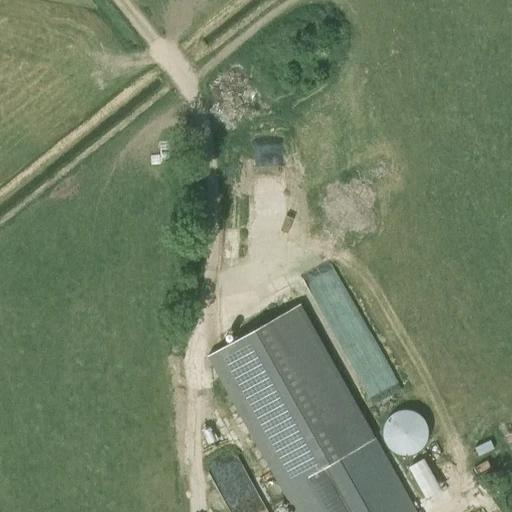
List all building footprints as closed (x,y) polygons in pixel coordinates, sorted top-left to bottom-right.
[(256,155),(259,212),(274,211),(273,204),(285,203),(283,154),(256,155)] [(338,268),(311,281),(342,345),(369,333),(338,268)] [(415,511),(365,422),(300,306),(207,358),(271,474),(293,511),(415,511)] [(389,418),(385,425),(383,433),(385,442),(390,450),(400,455),(414,454),(421,449),(427,439),(428,432),(425,423),(420,415),(407,411),(396,412),(389,418)] [(425,496),(441,491),(430,458),(415,463),(425,496)]
